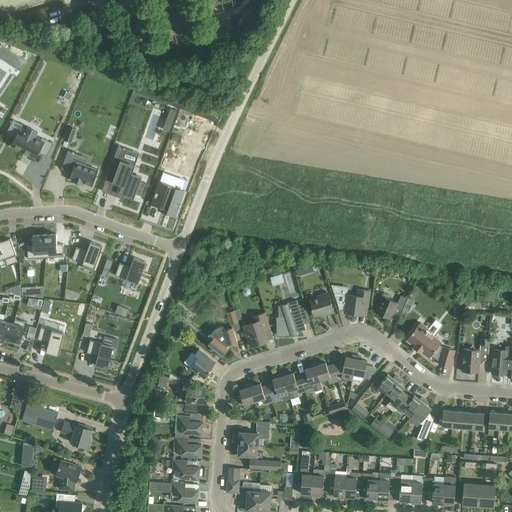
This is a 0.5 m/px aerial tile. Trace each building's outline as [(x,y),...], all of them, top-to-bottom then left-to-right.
[(0,46),(0,56),(12,65),(18,56),(1,45),(0,46)] [(67,91),(64,97),(69,100),(72,94),(67,91)] [(182,135),(209,145),(216,126),(189,116),(182,135)] [(15,134),(11,139),(33,155),(37,150),(46,157),(55,146),(45,139),(44,140),(38,136),(41,131),(33,125),(29,131),(18,123),(12,132),(15,134)] [(62,144),(69,147),(74,134),(66,131),(62,144)] [(178,151),(182,135),(172,133),(168,149),(178,151)] [(123,182),(121,188),(135,193),(137,188),(144,191),(148,179),(141,176),(143,172),(133,168),(138,156),(117,149),(107,176),(123,182)] [(77,185),(91,190),(99,167),(67,155),(61,172),(71,176),(69,181),(71,182),(71,184),(77,186),(77,185)] [(164,204),(174,207),(183,183),(172,179),(175,170),(162,165),(151,195),(165,200),(164,204)] [(41,182),(45,172),(36,168),(32,178),(41,182)] [(132,204),(128,216),(138,219),(142,208),(132,204)] [(56,234),(44,235),(45,254),(57,253),(57,258),(64,257),(63,245),(57,246),(56,234)] [(34,254),(45,254),(44,235),(32,236),(33,247),(27,247),(28,259),(34,259),(34,254)] [(0,261),(5,260),(3,254),(14,250),(10,239),(0,242),(0,261)] [(76,248),(71,260),(94,268),(102,247),(90,242),(87,252),(76,248)] [(119,264),(115,276),(138,284),(143,269),(145,270),(147,265),(145,264),(146,262),(134,258),(130,268),(119,264)] [(298,276),(305,274),(303,268),(296,270),(298,276)] [(270,276),(273,284),(284,281),(281,272),(270,276)] [(36,286),(35,296),(43,297),(44,286),(36,286)] [(371,291),(358,289),(357,296),(347,294),(345,312),(360,314),(362,303),(369,304),(371,291)] [(312,308),(314,316),(321,313),(322,315),(334,312),(328,293),(317,297),(317,298),(311,301),(313,307),(312,308)] [(398,302),(382,296),(379,303),(378,302),(374,311),(391,319),(397,307),(402,309),(407,298),(401,295),(398,302)] [(43,307),(49,308),(51,301),(45,299),(43,307)] [(409,312),(413,301),(408,299),(403,310),(409,312)] [(297,300),(278,306),(279,318),(277,318),(278,335),(279,335),(278,334),(291,333),(292,335),(293,334),(292,333),(296,332),(297,334),(298,334),(297,332),(306,329),(301,312),(307,310),(305,303),(299,305),(297,300)] [(118,304),(115,312),(126,316),(129,309),(118,304)] [(234,310),(228,312),(231,324),(237,322),(234,310)] [(254,322),(244,325),(251,346),(266,341),(263,330),(270,327),(265,312),(252,316),(254,322)] [(14,324),(3,321),(0,333),(0,338),(9,340),(14,324)] [(87,322),(83,334),(89,336),(92,324),(87,322)] [(428,329),(421,322),(415,329),(414,328),(410,334),(411,334),(407,340),(414,346),(421,352),(421,351),(429,357),(432,354),(440,361),(439,364),(450,367),(455,350),(443,347),(441,351),(437,347),(441,341),(433,335),(432,335),(427,331),(428,329)] [(14,324),(9,340),(20,343),(25,327),(14,324)] [(215,337),(210,343),(223,355),(229,348),(227,346),(229,344),(237,341),(233,327),(225,329),(223,325),(221,326),(219,327),(217,328),(215,329),(213,331),(212,332),(210,334),(215,337)] [(37,327),(31,326),(28,337),(34,338),(37,327)] [(170,334),(176,339),(182,331),(176,326),(170,334)] [(48,343),(46,353),(58,356),(64,334),(41,327),(37,340),(48,343)] [(98,356),(95,366),(107,369),(108,367),(110,368),(111,362),(109,362),(113,347),(90,341),(86,353),(98,356)] [(505,349),(494,348),(492,373),(504,374),(505,372),(508,373),(508,377),(511,376),(511,344),(510,344),(510,345),(506,345),(505,349)] [(481,349),(464,348),(462,371),(467,371),(470,375),(473,372),(479,372),(480,363),(482,361),(480,358),(481,349)] [(198,357),(190,367),(205,378),(211,371),(210,370),(216,362),(199,349),(195,354),(198,357)] [(341,378),(352,380),(356,355),(352,354),(352,358),(345,356),(345,360),(333,364),(336,374),(342,372),(341,378)] [(361,356),(356,355),(352,380),(353,374),(364,376),(370,380),(378,369),(373,366),(366,364),(367,360),(361,359),(361,356)] [(338,380),(336,374),(333,364),(327,366),(326,362),(320,364),(319,361),(314,363),(320,380),(327,378),(329,383),(338,380)] [(300,375),(305,391),(314,388),(315,391),(323,389),(320,380),(314,363),(310,364),(311,367),(305,369),(306,373),(300,375)] [(286,371),(282,373),(287,391),(288,391),(290,398),(299,396),(298,393),(305,391),(300,375),(295,376),(294,372),(287,374),(286,371)] [(273,379),(274,383),(267,385),(270,391),(273,401),(282,398),(280,393),(287,391),(282,373),(278,374),(279,377),(273,379)] [(386,392),(398,377),(395,375),(393,377),(388,373),(381,382),(376,378),(369,386),(377,392),(380,388),(386,392)] [(160,374),(157,384),(166,387),(168,376),(160,374)] [(180,377),(171,374),(169,382),(178,384),(180,377)] [(389,401),(397,408),(408,394),(403,390),(405,387),(400,383),(402,381),(398,377),(386,392),(392,397),(389,401)] [(249,383),(255,401),(264,398),(265,404),(273,401),(270,391),(267,385),(262,386),(261,383),(255,385),(254,382),(249,383)] [(194,383),(184,383),(184,393),(187,393),(187,402),(205,403),(206,389),(194,388),(194,383)] [(244,404),(255,401),(249,383),(245,385),(246,388),(240,390),(241,394),(237,395),(240,403),(243,402),(244,404)] [(24,396),(26,387),(17,384),(14,393),(10,406),(20,409),(24,396)] [(412,397),(408,394),(397,408),(410,418),(413,414),(412,413),(424,398),(421,396),(419,399),(414,395),(412,397)] [(38,401),(28,398),(22,420),(53,429),(58,412),(37,406),(38,401)] [(424,398),(412,413),(413,414),(410,418),(409,419),(417,426),(420,423),(422,424),(416,438),(421,439),(420,441),(416,441),(413,448),(420,449),(435,417),(429,412),(432,409),(427,404),(429,402),(424,398)] [(352,408),(357,413),(362,407),(356,403),(352,408)] [(335,404),(328,406),(330,413),(337,411),(335,404)] [(185,405),(185,408),(176,407),(175,411),(197,413),(197,406),(185,405)] [(312,413),(314,419),(323,416),(321,410),(312,413)] [(442,426),(452,427),(453,410),(443,410),(442,426)] [(464,411),(453,410),(452,427),(462,428),(464,411)] [(474,412),(464,411),(462,428),(473,429),(474,412)] [(489,428),(499,429),(500,412),(490,411),(489,428)] [(310,412),(304,414),(305,421),(312,419),(310,412)] [(484,413),(474,412),(473,429),(483,429),(484,413)] [(510,413),(500,412),(499,429),(509,429),(510,413)] [(183,424),(182,432),(178,432),(177,437),(189,438),(189,433),(203,434),(203,421),(190,421),(190,415),(177,414),(176,424),(183,424)] [(378,430),(384,423),(376,417),(370,424),(378,430)] [(76,425),(65,422),(62,431),(74,434),(72,442),(79,444),(79,449),(90,449),(90,438),(89,437),(91,429),(90,429),(90,426),(85,425),(84,427),(77,425),(76,425)] [(385,422),(384,423),(378,430),(388,438),(394,430),(385,422)] [(6,424),(4,433),(11,435),(14,426),(6,424)] [(240,431),(239,442),(258,444),(258,437),(269,438),(270,427),(257,426),(257,433),(240,431)] [(177,437),(175,437),(174,446),(181,447),(181,455),(201,456),(202,444),(188,443),(189,438),(177,437)] [(31,453),(24,443),(24,442),(18,450),(23,461),(31,453)] [(257,451),(258,444),(239,442),(238,455),(257,456),(257,457),(262,457),(263,451),(257,451)] [(331,452),(319,451),(318,460),(322,460),(325,460),(325,464),(330,465),(331,452)] [(312,494),(313,474),(308,474),(309,457),(301,456),(300,475),(302,475),(301,493),(312,494)] [(77,481),(82,466),(61,459),(56,474),(60,475),(60,488),(75,489),(75,480),(77,481)] [(281,461),(261,460),(250,459),(250,468),(261,469),(288,471),(288,465),(288,463),(281,462),(281,461)] [(187,460),(173,460),(172,469),(180,470),(179,478),(199,479),(200,467),(187,466),(187,460)] [(324,482),(329,483),(330,470),(330,465),(325,464),(324,469),(314,468),(313,474),(312,494),(323,495),(324,482)] [(228,473),(227,492),(239,492),(240,480),(234,479),(234,467),(228,467),(228,473)] [(336,471),(330,470),(329,483),(335,483),(334,495),(345,496),(346,477),(347,471),(336,471)] [(357,485),(361,485),(362,472),(351,472),(351,477),(346,477),(345,496),(356,497),(357,485)] [(373,473),(362,472),(361,485),(367,485),(366,498),(376,498),(378,480),(373,479),(373,473)] [(389,487),(394,487),(395,475),(391,475),(391,473),(378,472),(378,480),(376,498),(389,499),(389,487)] [(399,500),(410,501),(411,482),(411,474),(400,474),(400,476),(395,475),(394,487),(400,488),(399,500)] [(46,490),(47,483),(40,482),(40,476),(34,476),(33,489),(46,490)] [(432,502),(443,503),(444,484),(444,476),(433,476),(433,478),(428,478),(427,490),(433,490),(432,502)] [(444,484),(443,503),(454,504),(456,477),(444,476),(444,484)] [(411,482),(410,501),(422,502),(422,489),(427,490),(428,478),(423,478),(423,483),(411,482)] [(186,483),(172,482),(171,484),(171,492),(170,500),(178,501),(198,502),(199,489),(185,489),(186,483)] [(462,505),(478,506),(480,484),(464,482),(462,505)] [(260,490),(260,487),(260,484),(260,483),(252,483),(252,486),(242,486),(241,497),(247,498),(246,509),(258,510),(260,490)] [(272,491),(271,491),(271,484),(260,484),(260,487),(260,490),(258,510),(270,511),(271,511),(272,491)] [(480,484),(478,506),(494,507),(496,485),(480,484)] [(293,487),(285,486),(284,492),(284,499),(292,500),(293,487)] [(28,488),(22,487),(20,493),(27,495),(28,488)] [(64,501),(64,493),(57,493),(56,507),(60,507),(59,511),(82,511),(85,508),(82,506),(82,502),(64,501)]
